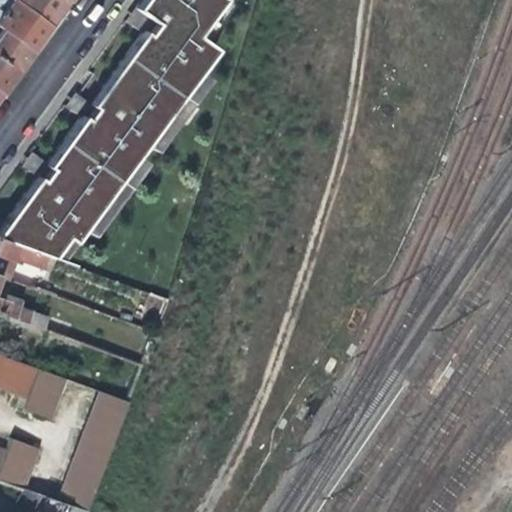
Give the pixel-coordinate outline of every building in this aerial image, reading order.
[(0,0),(0,26),(2,28),(30,48),(37,40),(48,25),(14,0),(0,0)] [(14,0),(48,25),(55,15),(66,0),(14,0)] [(140,33),(128,50),(190,97),(204,78),(195,71),(212,48),(200,39),(229,3),(224,0),(139,0),(130,13),(124,22),(140,33)] [(2,28),(0,29),(0,59),(15,70),(22,60),(30,48),(2,28)] [(79,118),(65,136),(121,174),(130,180),(143,163),(134,156),(143,144),(152,151),(190,97),(128,50),(89,104),(73,92),(67,99),(63,105),(79,118)] [(0,59),(0,90),(6,82),(15,70),(0,59)] [(0,191),(0,238),(52,257),(60,260),(82,229),(91,236),(130,180),(121,174),(65,136),(46,163),(29,151),(24,158),(19,165),(0,191)] [(0,274),(0,275),(7,255),(47,270),(52,257),(0,238),(0,274)] [(29,286),(51,294),(56,281),(34,273),(29,286)] [(0,314),(45,331),(48,320),(20,309),(22,304),(0,294),(0,314)] [(33,368),(0,355),(0,389),(22,397),(33,368)] [(59,378),(33,368),(22,397),(19,405),(45,415),(59,378)] [(94,391),(54,499),(79,508),(120,401),(94,391)] [(0,455),(0,481),(17,488),(34,445),(7,435),(3,448),(0,455)] [(0,511),(30,511),(41,495),(17,488),(0,511)] [(41,495),(30,511),(80,511),(81,509),(79,508),(54,499),(41,495)]
